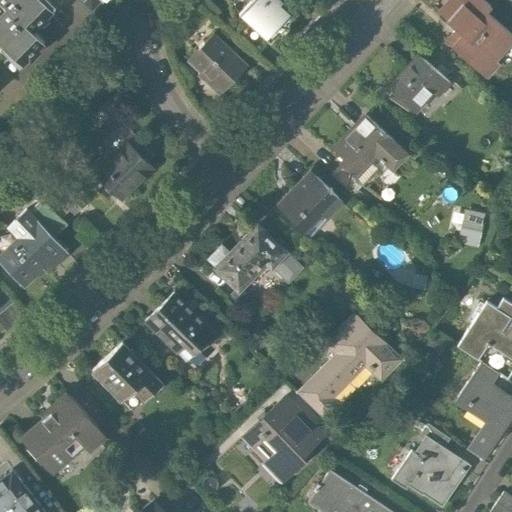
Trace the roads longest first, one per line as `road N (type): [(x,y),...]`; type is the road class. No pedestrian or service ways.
road 1 (residential): [(0,388),(232,172)]
road 2 (residential): [(232,172),(388,0)]
road 3 (residential): [(232,172),(158,76),(146,35),(147,0)]
road 4 (unknown): [(162,242),(301,383)]
